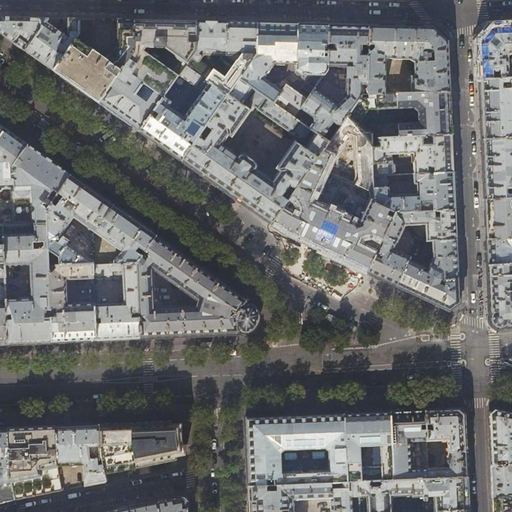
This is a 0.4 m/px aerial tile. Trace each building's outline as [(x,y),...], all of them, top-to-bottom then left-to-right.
[(27,18),(2,17),(0,17),(0,34),(18,47),(25,52),(38,33),(38,18),(27,18)] [(79,19),(62,18),(38,18),(38,33),(25,52),(40,62),(52,71),(79,34),(79,19)] [(94,19),(79,19),(79,34),(52,71),(79,90),(98,103),(108,88),(111,84),(122,68),(134,51),(135,20),(117,20),(117,42),(106,57),(101,57),(96,54),(93,51),(94,49),(94,48),(88,43),(94,32),(94,19)] [(168,21),(135,20),(134,51),(122,68),(164,96),(177,77),(178,76),(142,51),(144,48),(165,49),(186,64),(195,52),(196,21),(168,21)] [(213,22),(196,21),(195,52),(186,64),(186,66),(206,80),(226,52),(227,22),(213,22)] [(239,22),(227,22),(226,52),(206,80),(227,95),(238,79),(257,54),(250,43),(257,38),(257,23),(239,22)] [(275,23),(257,23),(257,38),(257,54),(238,79),(283,110),(289,102),(300,109),(307,99),(286,85),(281,92),(263,79),(266,75),(267,75),(272,67),(274,64),(296,64),(296,69),(302,74),(306,74),(306,75),(324,76),(327,70),(327,66),(329,24),(314,24),(275,23)] [(332,127),(331,126),(331,125),(333,122),(339,127),(347,116),(349,113),(360,98),(362,95),(362,85),(367,85),(369,25),(352,25),(329,24),(327,66),(339,66),(339,68),(346,68),(346,95),(337,104),(315,88),(307,99),(300,109),(289,102),(283,110),(322,138),(325,133),(326,134),(328,133),(332,129),(332,127)] [(509,54),(511,53),(511,24),(503,25),(491,25),(477,41),(478,57),(479,79),(511,77),(511,69),(508,69),(508,57),(509,54)] [(405,26),(369,25),(367,85),(368,87),(362,95),(385,94),(386,59),(393,59),(393,60),(410,60),(414,63),(414,76),(410,76),(411,93),(450,92),(449,61),(448,41),(433,27),(405,26)] [(186,66),(178,76),(177,77),(184,82),(185,80),(203,92),(184,118),(168,107),(172,102),(164,96),(139,132),(159,146),(181,161),(192,145),(188,143),(192,138),(195,140),(197,137),(205,125),(227,95),(206,80),(186,66)] [(164,96),(122,68),(111,84),(116,87),(113,91),(108,88),(98,103),(119,118),(139,132),(164,96)] [(511,77),(479,79),(480,107),(482,139),(511,137),(511,77)] [(203,141),(197,137),(195,140),(192,145),(181,161),(202,176),(239,202),(271,224),(283,206),(288,199),(328,142),(322,138),(283,110),(238,79),(227,95),(205,125),(211,130),(203,141)] [(450,92),(411,93),(385,94),(362,95),(360,98),(361,113),(349,113),(347,116),(370,133),(371,139),(381,138),(424,136),(432,136),(452,135),(451,125),(451,104),(450,92)] [(290,211),(289,210),(283,206),(271,224),(283,233),(296,239),(343,261),(367,272),(375,256),(376,254),(364,249),(367,240),(370,239),(380,244),(390,223),(384,219),(388,210),(374,204),(373,176),(371,146),(371,139),(370,133),(347,116),(339,127),(328,142),(288,199),(293,203),(295,206),(291,213),(291,212),(290,211)] [(0,224),(2,224),(0,185),(0,182),(28,144),(0,124),(0,224)] [(452,135),(432,136),(432,143),(424,143),(424,136),(381,138),(381,146),(371,146),(373,176),(388,175),(392,175),(391,154),(412,153),(413,174),(454,172),(453,153),(452,135)] [(511,137),(482,139),(483,166),(484,199),(511,197),(511,137)] [(0,185),(2,224),(33,224),(46,223),(46,210),(71,175),(51,161),(28,144),(0,182),(0,185)] [(454,172),(413,174),(414,183),(415,184),(416,184),(416,194),(389,196),(388,175),(373,176),(374,204),(388,210),(391,212),(395,213),(434,211),(439,210),(455,210),(454,190),(454,172)] [(92,190),(71,175),(46,210),(46,223),(48,249),(58,257),(58,265),(92,263),(92,261),(59,237),(73,217),(94,232),(113,205),(92,190)] [(511,197),(484,199),(485,218),(486,239),(510,238),(510,233),(511,232),(511,197)] [(113,205),(94,232),(121,251),(117,256),(116,256),(113,261),(113,264),(135,263),(140,257),(141,256),(135,251),(138,247),(144,252),(145,251),(156,235),(136,221),(113,205)] [(455,210),(439,210),(439,216),(434,216),(434,211),(395,213),(404,225),(405,226),(425,225),(427,241),(432,240),(457,239),(456,223),(455,210)] [(404,225),(395,213),(392,218),(390,223),(380,244),(377,252),(382,254),(380,258),(375,256),(367,272),(396,286),(408,260),(409,257),(393,250),(404,225)] [(46,223),(33,224),(34,233),(3,235),(3,245),(4,263),(4,264),(30,264),(31,298),(5,299),(6,306),(7,344),(29,343),(51,342),(50,317),(44,317),(44,310),(50,309),(50,308),(48,265),(48,249),(46,223)] [(254,306),(247,302),(248,300),(193,261),(156,235),(145,251),(149,254),(145,260),(140,257),(135,263),(136,263),(138,312),(144,316),(144,322),(138,322),(139,338),(191,336),(238,334),(238,333),(247,332),(252,330),(255,327),(257,323),(258,319),(258,313),(258,310),(256,308),(254,306)] [(511,238),(510,238),(486,239),(487,251),(487,265),(511,264),(511,238)] [(432,240),(433,258),(428,269),(408,260),(396,286),(423,298),(449,310),(459,303),(457,259),(457,239),(432,240)] [(93,265),(92,263),(58,265),(48,265),(50,308),(56,308),(56,317),(50,317),(51,342),(73,341),(95,340),(95,323),(94,318),(94,304),(94,302),(67,303),(66,279),(93,278),(93,265)] [(135,263),(113,264),(93,265),(93,278),(122,277),(124,303),(94,304),(94,318),(100,318),(100,322),(95,323),(95,340),(114,339),(139,338),(138,322),(138,317),(131,317),(130,313),(138,312),(136,263),(135,263)] [(491,325),(492,326),(494,327),(496,328),(498,329),(500,329),(502,328),(504,328),(506,327),(507,328),(511,326),(511,264),(487,265),(488,289),(489,305),(489,313),(491,314),(491,315),(490,317),(489,319),(489,320),(490,322),(490,323),(491,325)] [(425,410),(427,441),(447,440),(448,459),(446,459),(447,463),(449,463),(449,468),(428,469),(429,479),(467,477),(465,442),(464,413),(459,408),(434,409),(425,410)] [(511,412),(494,408),(488,413),(489,435),(490,466),(511,464),(511,412)] [(411,410),(390,411),(391,445),(392,465),(392,472),(398,471),(398,480),(429,479),(428,469),(410,469),(409,447),(413,447),(413,442),(427,442),(427,441),(425,410),(411,410)] [(370,412),(343,413),(347,482),(358,481),(393,480),(392,472),(392,465),(362,466),(363,475),(360,476),(359,446),(391,445),(390,411),(370,412)] [(343,413),(292,416),(245,418),(246,457),(248,486),(331,482),(341,482),(347,482),(343,413)] [(126,423),(98,424),(100,452),(104,474),(127,469),(157,463),(170,461),(173,460),(174,459),(176,457),(178,455),(179,453),(181,449),(181,447),(182,444),(182,442),(182,438),(181,436),(180,432),(179,431),(176,427),(174,426),(171,424),(169,422),(166,421),(162,421),(126,423)] [(82,425),(55,426),(57,463),(80,462),(83,465),(84,486),(106,482),(104,474),(100,452),(98,424),(82,425)] [(22,428),(6,428),(8,472),(10,482),(14,500),(38,495),(62,490),(57,463),(55,426),(44,427),(22,428)] [(6,428),(0,428),(0,483),(10,482),(8,472),(6,428)] [(511,464),(490,466),(491,481),(492,498),(511,495),(511,464)] [(393,480),(358,481),(359,497),(367,497),(367,511),(392,511),(392,497),(412,496),(412,497),(432,497),(433,511),(468,509),(468,492),(467,477),(429,479),(398,480),(393,480)] [(293,511),(293,499),(330,497),(330,511),(359,511),(359,497),(358,481),(347,482),(341,482),(341,487),(331,488),(331,482),(248,486),(248,511),(293,511)] [(0,502),(14,500),(10,482),(0,483),(0,502)] [(511,511),(511,495),(492,498),(493,511),(492,511),(511,511)] [(153,502),(115,510),(115,511),(187,511),(187,502),(181,497),(153,502)]
